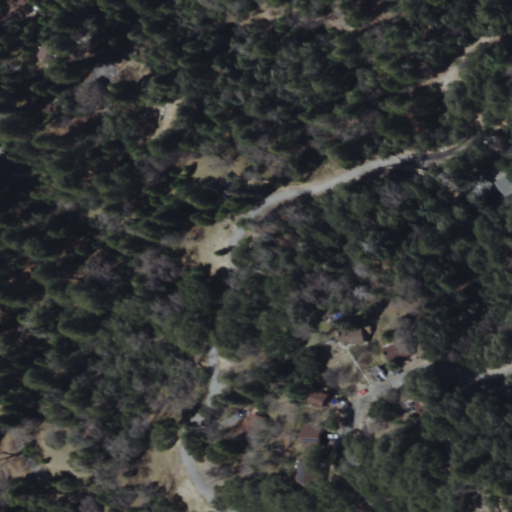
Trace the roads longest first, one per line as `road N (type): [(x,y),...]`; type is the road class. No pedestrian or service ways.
road 1 (residential): [(511,23),(456,60),(453,94),(470,134),(458,144),(313,185),(254,214),(232,242),(232,310),(217,383),(185,436),(192,466),(221,511)]
road 2 (residential): [(36,73),(56,139),(51,223),(67,301),(17,371),(9,411),(36,466),(86,511)]
road 3 (residential): [(376,511),(346,456),(357,406),(419,365),(474,375),(511,366)]
